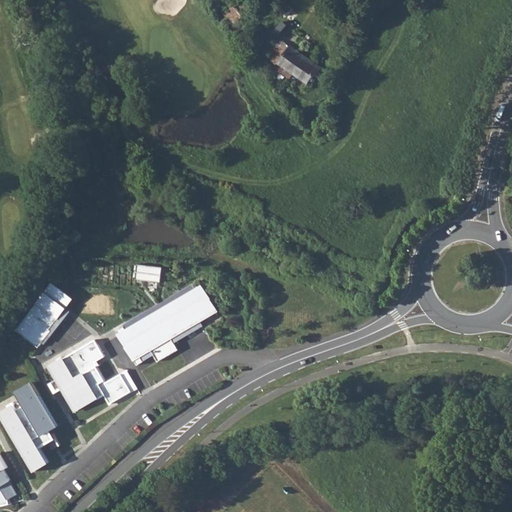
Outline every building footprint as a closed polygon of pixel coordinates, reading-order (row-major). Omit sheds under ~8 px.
[(240,12),(236,5),(225,14),(233,25),(244,16),(240,12)] [(275,58),(273,61),(277,64),(278,62),(285,66),(282,71),(292,78),(295,73),(309,84),(322,67),(281,37),(275,47),(278,50),(274,56),(275,58)] [(135,263),(134,273),(164,276),(165,266),(135,263)] [(17,329),(39,347),(52,330),(50,328),(74,298),(53,282),(17,329)] [(125,325),(117,330),(138,365),(144,361),(141,355),(151,349),(158,361),(179,349),(172,337),(218,310),(203,285),(127,329),(125,325)] [(93,334),(48,362),(50,366),(95,338),(93,334)] [(62,386),(76,409),(97,397),(98,398),(105,394),(110,403),(131,391),(121,373),(106,382),(97,366),(100,364),(98,360),(105,355),(96,339),(50,366),(57,378),(52,381),(57,389),(62,386)] [(30,462),(34,470),(49,461),(43,451),(40,447),(46,444),(49,442),(53,449),(60,445),(51,429),(58,425),(40,394),(33,382),(19,391),(26,404),(18,409),(15,405),(1,413),(10,428),(11,428),(30,462)] [(0,505),(6,504),(10,503),(9,497),(17,493),(9,480),(10,479),(4,469),(8,467),(0,453),(0,505)]
